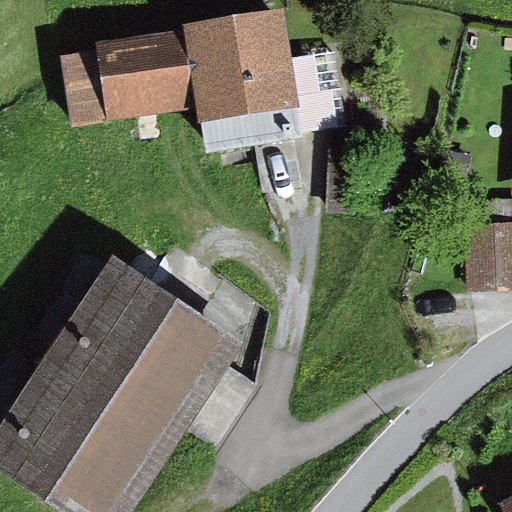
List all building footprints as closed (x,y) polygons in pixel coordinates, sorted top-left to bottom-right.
[(294,187),(273,20),(187,31),(188,36),(196,102),(201,144),(253,137),(260,192),(294,187)] [(188,36),(60,58),(71,124),(196,102),(188,36)] [(347,208),(347,156),(323,156),(323,208),(347,208)] [(511,226),(463,227),(464,288),(511,287),(511,226)] [(110,263),(0,431),(0,478),(51,511),(135,511),(242,349),(110,263)] [(511,511),(511,499),(500,506),(503,511),(511,511)]
